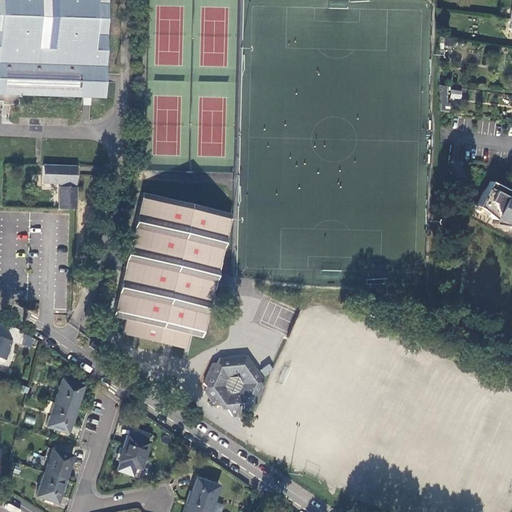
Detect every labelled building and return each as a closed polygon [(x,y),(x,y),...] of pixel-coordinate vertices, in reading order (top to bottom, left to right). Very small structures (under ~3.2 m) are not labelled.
[(0,0),(0,100),(1,100),(1,104),(17,105),(18,94),(98,97),(100,0),(0,0)] [(447,86),(439,85),(440,104),(445,103),(447,86)] [(76,166),(43,165),(43,182),(58,183),(58,208),(75,209),(76,166)] [(489,181),(476,206),(480,208),(493,219),(493,223),(505,226),(511,229),(511,191),(508,191),(489,181)] [(228,219),(140,198),(112,316),(124,319),(121,333),(184,348),(187,335),(200,338),(228,219)] [(0,362),(3,363),(10,341),(18,344),(22,331),(17,329),(0,324),(0,362)] [(32,340),(25,336),(22,345),(29,348),(32,340)] [(94,341),(91,346),(98,351),(101,346),(94,341)] [(206,403),(209,407),(223,405),(231,416),(235,416),(235,413),(245,412),(248,407),(253,406),(262,386),(260,382),(261,378),(246,356),(218,359),(217,362),(211,362),(202,383),(205,388),(202,392),(208,401),(206,403)] [(60,378),(53,402),(73,409),(81,385),(60,378)] [(43,411),(49,413),(53,402),(46,400),(43,411)] [(49,413),(45,426),(66,433),(73,409),(53,402),(49,413)] [(148,434),(130,428),(128,436),(145,441),(148,434)] [(128,436),(126,435),(117,460),(119,461),(116,471),(132,476),(135,466),(140,467),(148,442),(145,441),(128,436)] [(43,473),(63,480),(71,456),(51,449),(43,473)] [(35,496),(55,503),(63,480),(43,473),(35,496)] [(195,479),(187,504),(209,511),(217,485),(195,479)]
